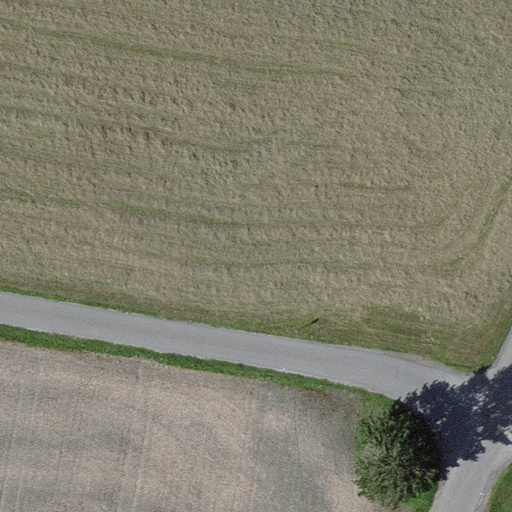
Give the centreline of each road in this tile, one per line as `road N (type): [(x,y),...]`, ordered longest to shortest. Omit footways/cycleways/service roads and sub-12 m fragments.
road 1 (unclassified): [(510,402),(0,308)]
road 2 (unclassified): [(510,402),(460,511)]
